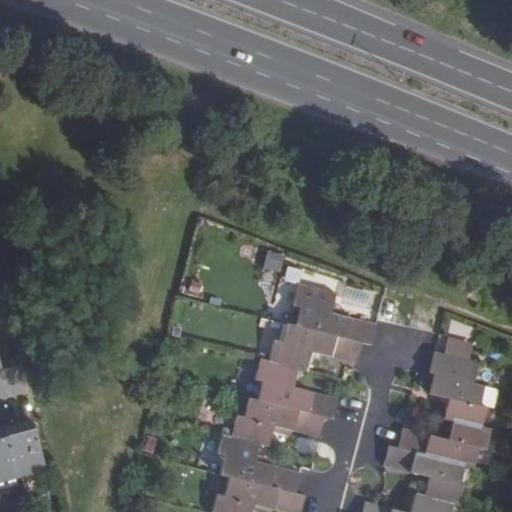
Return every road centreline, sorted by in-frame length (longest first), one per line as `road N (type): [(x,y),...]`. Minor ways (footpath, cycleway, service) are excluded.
road 1 (trunk): [(104,0),(511,156)]
road 2 (trunk): [(511,94),(271,0)]
road 3 (residential): [(403,321),(331,511)]
